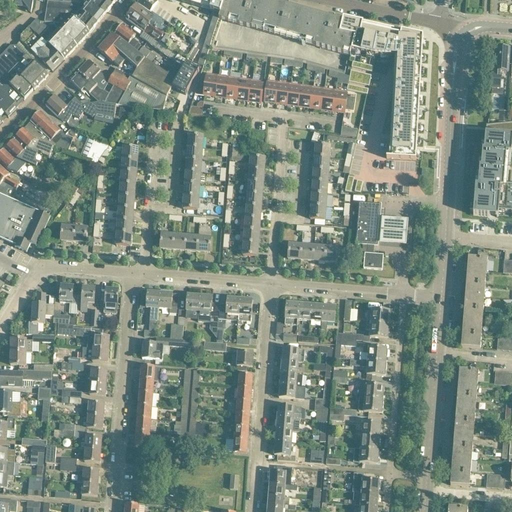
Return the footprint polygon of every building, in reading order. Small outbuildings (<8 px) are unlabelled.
[(0,0),(0,4),(14,7),(27,9),(31,14),(31,15),(32,10),(34,0),(33,0),(0,0)] [(91,33),(109,11),(117,1),(115,0),(80,0),(80,4),(73,3),(59,2),(58,10),(57,17),(56,24),(62,25),(70,20),(73,18),(78,23),(90,34),(91,33)] [(140,0),(137,4),(151,13),(158,2),(155,0),(140,0)] [(166,0),(171,3),(172,0),(180,0),(212,10),(211,12),(221,15),(225,0),(166,0)] [(263,33),(272,0),(270,0),(225,0),(221,15),(220,19),(219,20),(223,21),(223,20),(228,21),(227,23),(263,33)] [(307,45),(316,13),(272,0),(263,33),(307,45)] [(58,10),(59,2),(49,2),(48,2),(47,9),(58,10)] [(137,4),(126,20),(127,20),(178,58),(174,62),(184,69),(184,68),(189,60),(198,45),(189,39),(181,34),(171,27),(151,13),(137,4)] [(57,17),(58,10),(47,9),(46,15),(57,17)] [(355,38),(340,35),(343,19),(342,20),(316,13),(307,45),(347,57),(351,58),(352,52),(355,38)] [(56,24),(57,17),(46,15),(44,23),(55,24),(56,24)] [(78,47),(90,34),(78,23),(73,18),(70,20),(62,25),(56,24),(55,24),(55,27),(60,30),(78,47)] [(343,19),(340,35),(355,38),(352,52),(375,58),(391,58),(398,59),(392,159),(387,159),(416,161),(416,159),(415,159),(415,153),(416,153),(417,152),(417,147),(417,146),(416,146),(416,140),(417,140),(417,139),(418,134),(418,133),(416,133),(417,127),(418,127),(418,125),(418,120),(419,119),(417,119),(418,113),(419,113),(419,111),(419,106),(419,105),(418,105),(418,99),(420,99),(420,97),(420,92),(420,91),(419,91),(419,85),(420,85),(421,83),(421,78),(421,77),(420,77),(420,71),(421,71),(421,69),(422,64),(422,63),(420,63),(421,57),(422,57),(422,55),(422,50),(423,42),(423,41),(423,38),(423,37),(420,36),(417,36),(414,35),(411,34),(408,34),(405,33),(343,19)] [(40,25),(41,23),(40,23),(37,20),(29,28),(40,38),(48,29),(45,26),(40,25)] [(136,36),(123,25),(122,26),(120,26),(118,30),(118,31),(115,35),(137,52),(141,47),(138,44),(139,44),(133,39),(136,36)] [(64,62),(48,46),(47,45),(42,40),(40,38),(29,28),(21,37),(21,42),(31,52),(36,57),(51,72),(53,73),(64,62)] [(78,47),(60,30),(47,45),(48,46),(64,62),(78,47)] [(145,61),(137,55),(121,42),(113,35),(98,51),(113,64),(114,64),(119,68),(120,68),(127,61),(138,70),(132,79),(167,98),(173,89),(177,82),(145,61)] [(34,64),(17,47),(11,47),(0,57),(0,89),(14,91),(25,101),(24,101),(25,102),(44,83),(49,78),(44,73),(34,64)] [(143,48),(137,55),(145,61),(151,54),(143,48)] [(491,86),(491,89),(502,90),(503,78),(499,78),(500,71),(508,72),(508,67),(510,50),(496,49),(495,62),(497,62),(497,67),(492,67),(491,86)] [(109,82),(101,73),(98,71),(99,70),(97,68),(96,69),(89,62),(78,73),(90,84),(92,82),(97,87),(104,92),(108,84),(109,82)] [(177,82),(173,89),(186,96),(197,75),(184,68),(184,69),(177,82)] [(167,98),(132,79),(116,70),(109,82),(108,84),(114,87),(109,95),(105,103),(104,104),(116,106),(163,112),(167,98)] [(109,95),(104,92),(97,87),(92,82),(90,84),(78,73),(70,82),(82,93),(84,95),(87,93),(98,103),(100,100),(105,103),(109,95)] [(215,99),(218,77),(202,75),(199,81),(195,96),(215,99)] [(227,100),(230,79),(218,77),(215,99),(227,100)] [(238,102),(241,80),(230,79),(227,100),(238,102)] [(250,104),(253,82),(241,80),(238,102),(250,104)] [(261,105),(264,83),(253,82),(250,104),(261,105)] [(276,106),(279,84),(268,82),(265,104),(276,106)] [(288,107),(291,85),(279,84),(276,106),(288,107)] [(299,109),(302,87),(291,85),(288,107),(299,109)] [(310,110),(313,88),(302,87),(299,109),(310,110)] [(322,112),(325,90),(313,88),(310,110),(322,112)] [(22,99),(24,101),(25,101),(14,91),(0,89),(0,110),(6,116),(9,119),(18,109),(15,106),(22,99)] [(333,113),(336,92),(325,90),(322,112),(333,113)] [(347,98),(348,93),(336,92),(333,113),(345,115),(345,111),(353,111),(355,99),(347,98)] [(115,118),(116,106),(104,104),(105,103),(100,100),(98,103),(90,104),(89,101),(80,103),(75,98),(67,107),(56,97),(46,107),(57,117),(67,123),(72,116),(80,120),(84,113),(93,119),(96,114),(115,118)] [(202,118),(203,109),(189,107),(188,116),(202,118)] [(65,137),(61,132),(40,113),(31,123),(32,124),(25,131),(36,141),(54,148),(65,137)] [(500,114),(499,122),(508,123),(508,114),(500,114)] [(473,215),(473,216),(490,218),(490,213),(497,213),(497,218),(498,218),(499,211),(505,211),(505,214),(511,214),(511,188),(503,188),(506,155),(511,155),(511,151),(511,123),(488,126),(486,126),(485,145),(488,145),(487,152),(483,151),(482,162),(485,162),(484,169),(480,168),(479,181),(482,181),(481,187),(476,187),(474,208),(477,208),(476,215),(473,215)] [(357,130),(342,128),(341,137),(356,139),(357,130)] [(54,148),(36,141),(25,131),(24,130),(15,140),(26,152),(36,156),(37,152),(43,154),(42,156),(48,158),(54,148)] [(203,138),(199,137),(189,136),(188,149),(202,150),(203,138)] [(356,147),(357,142),(331,139),(330,144),(348,147),(354,147),(356,147)] [(26,152),(15,140),(6,149),(17,159),(36,168),(38,162),(34,161),(36,156),(26,152)] [(95,143),(86,161),(94,166),(108,148),(95,143)] [(316,146),(315,159),(329,160),(330,147),(316,146)] [(137,162),(138,149),(124,148),(123,161),(137,162)] [(234,148),(233,159),(244,159),(245,148),(234,148)] [(201,162),(202,150),(188,149),(187,161),(201,162)] [(25,165),(17,163),(12,158),(5,151),(0,155),(0,163),(8,171),(18,175),(30,180),(35,170),(25,165)] [(109,157),(104,154),(99,162),(103,165),(109,157)] [(265,160),(255,159),(249,158),(248,171),(264,172),(265,160)] [(329,172),(329,160),(315,159),(314,171),(329,172)] [(87,177),(94,166),(86,161),(77,173),(87,177)] [(136,174),(137,162),(123,161),(122,173),(136,174)] [(201,174),(201,162),(187,161),(186,173),(201,174)] [(10,176),(0,166),(0,192),(2,193),(4,189),(5,190),(7,186),(16,191),(20,185),(8,178),(10,176)] [(263,184),(264,172),(248,171),(248,183),(263,184)] [(328,184),(329,172),(314,171),(313,183),(328,184)] [(79,189),(87,177),(77,173),(71,183),(79,189)] [(135,186),(136,174),(122,173),(121,185),(135,186)] [(200,187),(201,174),(186,173),(185,186),(200,187)] [(262,196),(263,184),(248,183),(247,195),(262,196)] [(327,197),(328,184),(313,183),(312,196),(327,197)] [(134,199),(135,186),(121,185),(120,197),(134,199)] [(81,196),(86,189),(82,186),(77,193),(81,196)] [(199,199),(200,187),(185,186),(184,198),(199,199)] [(73,207),(80,197),(76,193),(69,204),(73,207)] [(50,218),(0,195),(0,238),(16,246),(15,248),(27,253),(31,244),(37,247),(50,218)] [(261,209),(262,196),(247,195),(246,208),(261,209)] [(326,209),(327,197),(312,196),(311,208),(326,209)] [(133,211),(134,199),(120,197),(119,210),(133,211)] [(198,211),(199,201),(199,199),(184,198),(183,210),(198,211)] [(381,207),(381,206),(359,204),(356,245),(366,246),(364,269),(385,270),(382,269),(383,258),(373,257),(374,247),(378,247),(378,246),(377,246),(379,221),(380,207),(381,207)] [(260,221),(261,209),(246,208),(245,220),(260,221)] [(325,221),(326,209),(311,208),(310,220),(325,221)] [(133,223),(133,211),(119,210),(118,222),(133,223)] [(259,233),(260,221),(245,220),(244,232),(259,233)] [(409,223),(379,221),(377,246),(378,246),(407,248),(409,223)] [(132,235),(133,223),(118,222),(117,234),(132,235)] [(74,243),(75,227),(62,226),(61,242),(74,243)] [(87,228),(75,227),(74,243),(86,244),(87,228)] [(258,245),(259,233),(244,232),(244,244),(258,245)] [(131,248),(132,235),(117,234),(116,246),(131,248)] [(173,251),(174,236),(162,235),(160,250),(173,251)] [(185,252),(186,237),(174,236),(173,251),(185,252)] [(197,253),(199,238),(186,237),(185,252),(197,253)] [(211,239),(199,238),(197,253),(210,254),(211,239)] [(257,258),(258,245),(244,244),(243,257),(257,258)] [(300,261),(302,246),(289,245),(288,260),(300,261)] [(313,262),(314,247),(302,246),(300,261),(313,262)] [(325,263),(326,248),(314,247),(313,262),(325,263)] [(338,249),(326,248),(325,263),(337,264),(338,249)] [(468,259),(467,272),(486,273),(487,260),(468,259)] [(485,286),(486,273),(467,272),(466,284),(485,286)] [(484,299),(485,286),(466,284),(465,297),(484,299)] [(73,297),(74,287),(69,287),(68,285),(63,285),(62,287),(61,286),(60,304),(77,305),(78,297),(73,297)] [(94,304),(95,289),(83,288),(82,297),(78,297),(77,305),(82,305),(81,313),(87,313),(88,304),(94,304)] [(117,310),(119,291),(106,290),(104,314),(110,315),(111,310),(117,310)] [(158,310),(160,294),(148,293),(147,296),(141,295),(140,306),(147,306),(146,309),(151,309),(151,321),(158,321),(158,310)] [(173,295),(160,294),(158,310),(170,311),(169,315),(176,316),(177,303),(172,303),(173,295)] [(29,323),(29,336),(38,336),(39,325),(46,325),(46,317),(54,317),(54,306),(45,306),(46,295),(38,295),(37,305),(36,305),(36,309),(33,309),(32,323),(29,323)] [(199,313),(200,297),(188,296),(186,312),(199,313)] [(213,298),(200,297),(199,313),(211,314),(210,319),(218,319),(219,306),(212,305),(213,298)] [(483,312),(484,299),(465,297),(464,310),(483,312)] [(238,322),(239,300),(228,299),(227,306),(219,306),(218,319),(218,321),(238,322)] [(253,301),(239,300),(238,322),(238,326),(241,326),(242,323),(251,324),(253,301)] [(298,321),(299,305),(287,304),(285,325),(277,324),(276,336),(284,337),(285,326),(297,327),(298,321)] [(310,322),(311,306),(299,305),(298,321),(310,322)] [(322,323),(323,307),(311,306),(310,322),(322,323)] [(335,324),(336,308),(323,307),(322,323),(321,331),(326,331),(327,323),(335,324)] [(482,324),(483,312),(464,310),(463,323),(482,324)] [(390,313),(372,311),(371,324),(389,326),(389,321),(390,321),(391,314),(390,314),(390,313)] [(70,325),(70,317),(61,316),(61,312),(55,312),(54,324),(70,325)] [(98,329),(99,313),(92,312),(91,328),(98,329)] [(481,337),(482,324),(463,323),(462,336),(481,337)] [(388,340),(389,326),(371,324),(371,325),(366,324),(365,331),(370,331),(370,338),(388,340)] [(58,325),(58,336),(68,337),(69,326),(58,325)] [(109,352),(110,338),(106,338),(106,332),(85,330),(85,337),(89,337),(88,349),(93,349),(93,350),(109,352)] [(480,350),(481,340),(481,337),(462,336),(461,349),(480,350)] [(157,339),(157,345),(143,344),(142,360),(162,362),(164,346),(194,348),(195,342),(157,339)] [(11,340),(11,352),(26,353),(26,354),(32,354),(33,342),(27,342),(27,341),(11,340)] [(226,353),(226,346),(212,344),(204,344),(204,351),(212,352),(226,353)] [(331,360),(332,349),(320,348),(320,353),(327,354),(326,365),(331,365),(331,360)] [(368,354),(368,362),(386,363),(387,350),(364,348),(363,354),(368,354)] [(108,364),(109,352),(93,350),(92,363),(108,364)] [(283,350),(282,362),(298,363),(298,364),(304,364),(305,352),(283,350)] [(26,366),(26,354),(26,353),(11,352),(10,366),(26,366)] [(252,368),(253,355),(238,354),(237,372),(247,373),(247,368),(252,368)] [(297,375),(298,364),(298,363),(282,362),(281,374),(297,375)] [(385,377),(386,363),(368,362),(362,362),(362,368),(367,369),(367,376),(385,377)] [(85,366),(74,365),(63,365),(62,371),(85,373),(85,366)] [(142,368),(141,381),(154,382),(155,369),(142,368)] [(53,373),(34,372),(18,371),(18,374),(1,373),(1,388),(22,388),(23,382),(43,383),(43,381),(52,381),(53,373)] [(106,385),(107,372),(92,371),(91,383),(91,384),(106,385)] [(459,371),(458,384),(478,385),(478,382),(478,372),(459,371)] [(297,376),(297,375),(281,374),(280,386),(296,387),(296,388),(302,389),(303,376),(297,376)] [(252,390),(253,377),(240,376),(239,389),(252,390)] [(153,395),(154,382),(141,381),(140,394),(153,395)] [(105,397),(106,385),(91,384),(91,383),(86,383),(85,394),(90,395),(90,396),(105,397)] [(477,398),(478,385),(458,384),(457,396),(477,398)] [(360,399),(383,401),(384,387),(360,385),(359,399),(360,399)] [(295,400),(296,388),(296,387),(280,386),(279,399),(295,400)] [(251,403),(252,390),(239,389),(238,402),(251,403)] [(328,407),(330,390),(325,389),(324,400),(316,399),(315,406),(328,407)] [(18,404),(18,393),(0,392),(0,413),(4,414),(4,417),(21,418),(21,404),(18,404)] [(152,408),(153,395),(140,394),(139,407),(152,408)] [(475,411),(477,398),(457,396),(456,409),(475,411)] [(382,414),(383,401),(360,399),(359,413),(382,414)] [(250,416),(251,403),(238,402),(236,415),(250,416)] [(104,417),(105,405),(89,404),(89,406),(84,405),(83,417),(88,417),(88,416),(104,417)] [(327,423),(328,407),(315,406),(315,412),(323,412),(322,423),(327,423)] [(151,421),(152,408),(139,407),(138,420),(151,421)] [(278,407),(277,419),(300,421),(300,422),(301,422),(302,409),(278,407)] [(357,412),(345,411),(331,409),(330,415),(344,416),(344,417),(356,418),(357,412)] [(474,424),(475,411),(456,409),(455,422),(474,424)] [(249,429),(250,416),(236,415),(235,428),(249,429)] [(81,429),(87,430),(103,431),(104,417),(88,416),(88,417),(88,424),(82,424),(81,428),(81,429)] [(299,434),(300,422),(300,421),(277,419),(276,432),(293,433),(299,434)] [(14,431),(15,421),(8,420),(7,425),(0,424),(0,440),(7,441),(7,430),(14,431)] [(150,434),(151,421),(138,420),(137,433),(150,434)] [(473,436),(474,424),(455,422),(454,435),(473,436)] [(381,425),(368,424),(363,423),(362,437),(380,438),(381,425)] [(248,442),(249,429),(235,428),(234,441),(248,442)] [(291,445),(293,433),(276,432),(275,444),(291,445)] [(149,447),(150,437),(150,434),(137,433),(136,446),(149,447)] [(472,449),(473,436),(454,435),(453,448),(472,449)] [(378,452),(380,438),(362,437),(361,450),(378,452)] [(102,439),(86,438),(85,450),(101,451),(102,439)] [(247,455),(248,442),(234,441),(233,454),(247,455)] [(290,457),(291,445),(275,444),(274,456),(278,457),(277,462),(295,463),(296,457),(290,457)] [(55,465),(56,448),(47,447),(46,464),(55,465)] [(471,462),(472,449),(453,448),(452,461),(471,462)] [(0,463),(9,464),(15,464),(16,452),(10,451),(0,450),(0,463)] [(100,464),(101,451),(85,450),(84,463),(100,464)] [(377,465),(378,452),(361,450),(359,464),(377,465)] [(311,458),(310,464),(323,465),(324,453),(320,452),(319,459),(311,458)] [(470,475),(471,462),(452,461),(451,473),(470,475)] [(0,476),(14,477),(15,464),(9,464),(0,463),(0,476)] [(76,473),(77,466),(61,465),(60,472),(76,473)] [(285,481),(286,475),(290,475),(291,469),(277,468),(276,474),(271,473),(270,485),(297,488),(297,484),(291,483),(291,482),(285,481)] [(98,485),(99,472),(84,471),(84,472),(78,472),(77,483),(83,484),(83,483),(98,485)] [(469,488),(470,478),(470,475),(451,473),(450,486),(469,488)] [(374,482),(374,476),(354,474),(354,475),(353,493),(352,493),(352,494),(362,494),(378,495),(379,483),(374,482)] [(13,482),(14,477),(0,476),(0,488),(7,489),(8,482),(13,482)] [(238,491),(239,478),(231,477),(230,491),(238,491)] [(97,498),(98,485),(83,483),(83,484),(82,497),(97,498)] [(284,499),(284,498),(284,491),(297,492),(297,488),(270,485),(269,497),(284,499)] [(377,508),(378,495),(362,494),(361,507),(377,508)] [(289,506),(289,503),(289,499),(284,498),(284,499),(269,497),(268,510),(283,511),(289,511),(295,511),(295,507),(289,506)] [(15,511),(16,511),(17,502),(0,501),(0,511),(10,511),(15,511)] [(319,511),(320,502),(313,501),(311,511),(319,511)]
